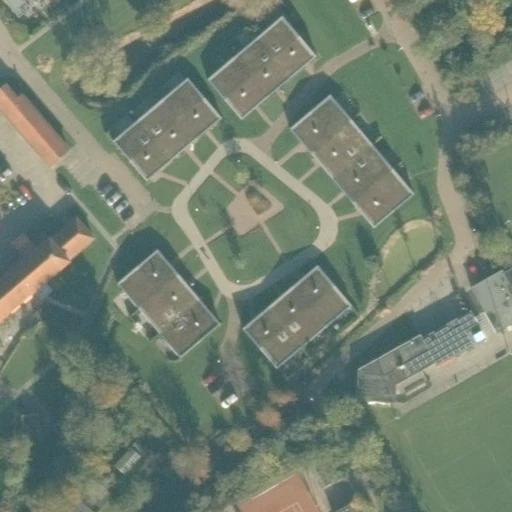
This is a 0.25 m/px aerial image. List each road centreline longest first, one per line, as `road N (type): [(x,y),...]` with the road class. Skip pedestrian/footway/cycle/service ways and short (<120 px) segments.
road 1 (track): [(471,250),(179,511)]
road 2 (residential): [(219,310),(0,43)]
road 3 (residential): [(486,267),(458,228),(447,111),(377,0)]
